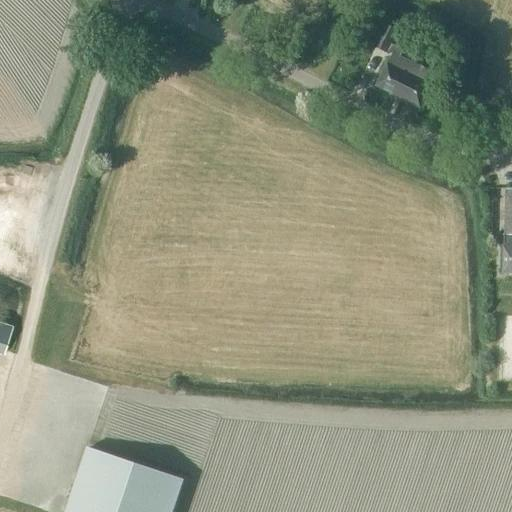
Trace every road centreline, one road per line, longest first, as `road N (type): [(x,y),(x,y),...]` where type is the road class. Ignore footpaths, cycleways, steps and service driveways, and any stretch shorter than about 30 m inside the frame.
road 1 (unclassified): [(0,428),(124,0)]
road 2 (unclassified): [(145,0),(386,120),(511,157)]
